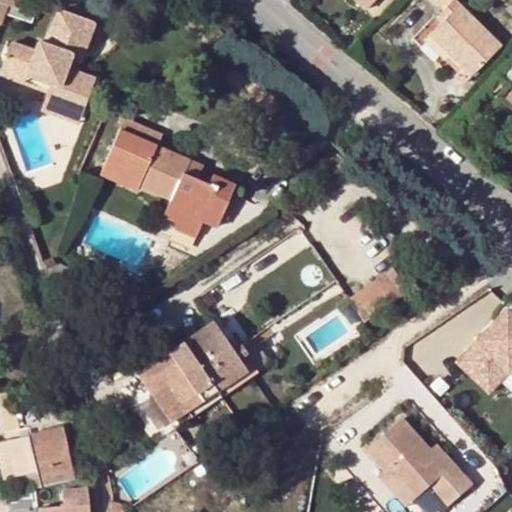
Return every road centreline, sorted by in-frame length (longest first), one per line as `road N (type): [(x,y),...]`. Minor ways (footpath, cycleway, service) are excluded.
road 1 (track): [(0,170),(102,479),(101,511)]
road 2 (unclassified): [(511,224),(253,0)]
